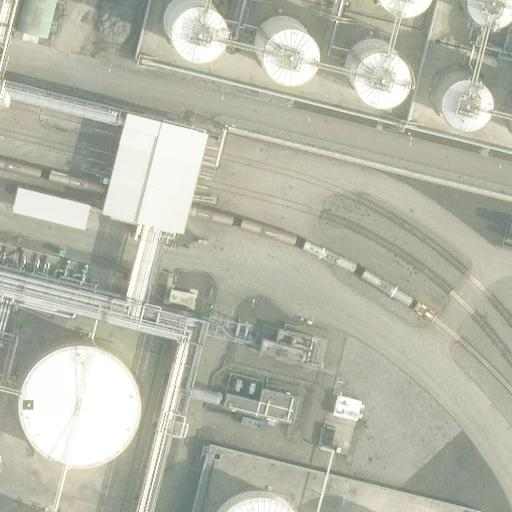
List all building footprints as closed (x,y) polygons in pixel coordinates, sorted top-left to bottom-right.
[(23,0),(16,30),(46,38),(55,0),(23,0)] [(161,17),(161,27),(164,34),(169,40),(175,44),(182,47),(190,48),(197,46),(204,43),(209,37),(213,31),(215,23),(215,14),(211,5),(206,0),(169,0),(163,8),(161,17)] [(458,0),(460,2),(464,9),(470,14),(477,16),(485,17),(492,16),(499,12),(504,7),(507,0),(458,0)] [(252,39),(252,49),(255,56),(260,62),(266,67),(273,69),(281,70),(288,69),(295,65),(301,60),(305,53),(307,46),(306,36),(302,27),(296,21),(287,16),(278,15),(268,17),(260,23),(255,30),(252,39)] [(344,62),(344,72),(347,79),(351,85),(358,90),(365,92),(372,93),(380,92),(387,88),(392,83),(396,76),(398,69),(398,59),(394,50),(387,44),(379,39),(369,38),(360,40),(352,46),(346,53),(344,62)] [(432,89),(432,98),(434,105),(439,112),(445,117),(452,119),(459,120),(467,119),(474,115),(479,110),(483,103),(484,95),(483,87),(479,79),(473,72),(465,69),(456,68),(448,70),(440,74),(435,81),(432,89)] [(135,108),(111,208),(197,228),(220,128),(135,108)] [(261,338),(257,353),(304,364),(312,336),(278,328),(275,341),(261,338)] [(60,459),(75,461),(91,459),(106,453),(119,443),(129,430),(135,416),(137,400),(135,384),(129,369),(119,356),(105,346),(90,340),(73,338),(57,341),(41,348),(29,360),(20,372),(15,387),(14,402),(17,418),(23,432),(33,444),(45,453),(60,459)] [(289,420),(294,396),(262,388),(259,401),(226,393),(223,404),(289,420)] [(298,511),(290,503),(278,496),(264,492),(250,493),(237,497),(225,506),(220,511),(298,511)]
